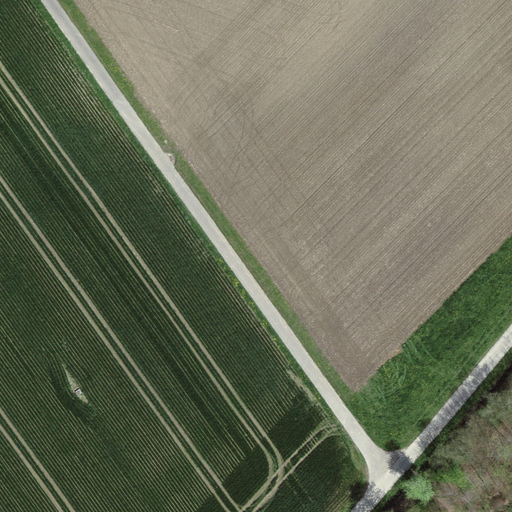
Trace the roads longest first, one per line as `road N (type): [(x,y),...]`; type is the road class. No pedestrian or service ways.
road 1 (track): [(389,478),(48,0)]
road 2 (track): [(511,337),(404,461)]
